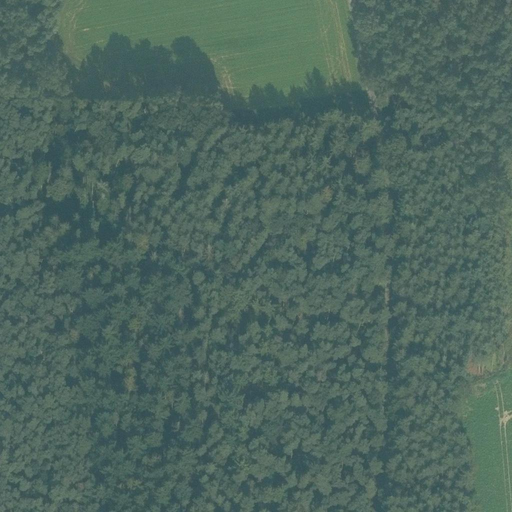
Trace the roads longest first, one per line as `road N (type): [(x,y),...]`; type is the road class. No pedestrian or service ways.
road 1 (tertiary): [(379,511),(391,242),(387,171),(352,0)]
road 2 (track): [(448,125),(431,140),(376,118),(44,176),(0,159)]
road 3 (track): [(511,157),(387,171)]
